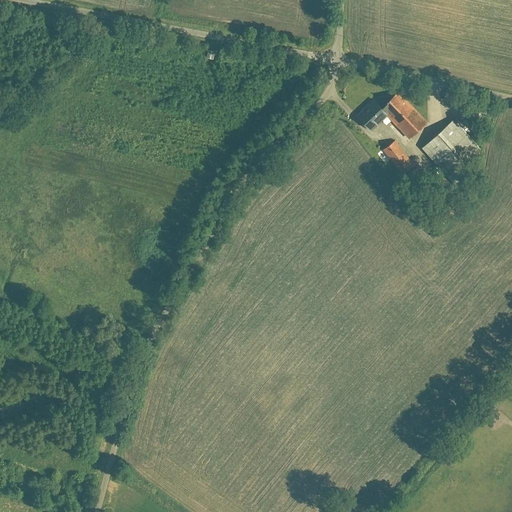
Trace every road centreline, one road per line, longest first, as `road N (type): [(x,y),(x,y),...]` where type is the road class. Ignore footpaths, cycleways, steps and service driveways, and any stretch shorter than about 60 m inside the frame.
road 1 (residential): [(339,60),(306,114),(241,175),(151,337),(97,511)]
road 2 (residential): [(339,60),(17,0)]
road 3 (residential): [(339,60),(511,98)]
